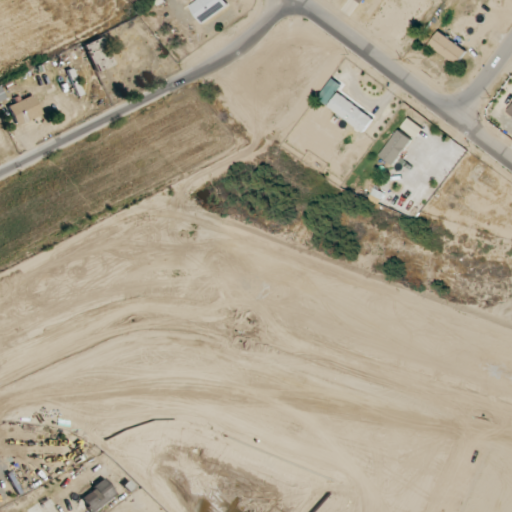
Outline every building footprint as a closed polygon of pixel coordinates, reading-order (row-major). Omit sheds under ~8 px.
[(229,7),(225,0),(198,0),(190,5),(200,24),(229,7)] [(467,48),(437,32),(429,47),(459,63),(467,48)] [(83,45),(96,73),(113,65),(100,37),(83,45)] [(318,99),(328,105),(342,84),(331,78),(318,99)] [(364,132),(374,118),(337,93),(328,107),(364,132)] [(15,125),(42,116),(34,95),(8,105),(15,125)] [(423,129),(408,118),(401,128),(416,138),(423,129)] [(395,166),(411,139),(397,130),(380,157),(395,166)] [(92,511),(116,494),(104,479),(80,498),(91,511),(92,511)]
